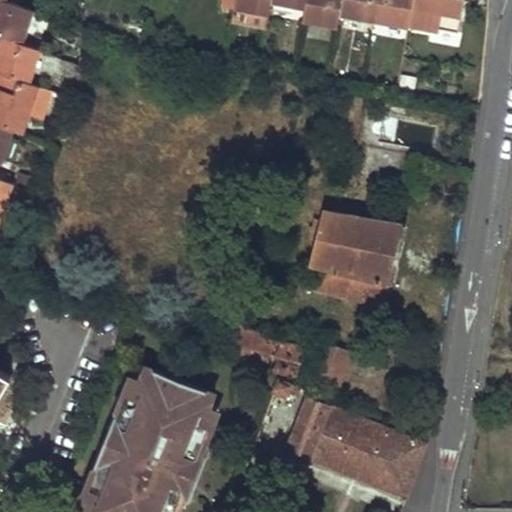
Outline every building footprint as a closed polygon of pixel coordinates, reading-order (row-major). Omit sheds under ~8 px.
[(6,0),(0,0),(0,35),(3,37),(20,42),(32,9),(6,0)] [(269,0),(234,0),(233,7),(267,14),(269,2),(269,0)] [(269,0),(269,2),(305,9),(306,0),(269,0)] [(340,0),(306,0),(305,9),(302,20),(335,27),(338,15),(340,0)] [(376,0),(340,0),(338,15),(372,21),(376,0)] [(411,0),(376,0),(372,21),(407,27),(407,26),(410,7),(411,0)] [(462,0),(411,0),(410,7),(407,26),(438,32),(438,28),(457,32),(459,16),(462,0)] [(233,7),(230,21),(264,28),(267,14),(233,7)] [(20,42),(3,37),(0,44),(0,71),(29,82),(41,49),(20,42)] [(71,83),(77,61),(41,50),(35,73),(71,83)] [(29,82),(0,71),(0,124),(14,130),(22,133),(30,112),(44,117),(53,91),(29,82)] [(0,124),(0,160),(2,162),(14,130),(0,124)] [(0,177),(0,218),(13,182),(0,177)] [(420,188),(409,185),(407,198),(418,200),(420,188)] [(403,224),(325,206),(312,264),(314,265),(308,288),(382,306),(388,283),(390,282),(403,224)] [(276,337),(239,322),(230,356),(282,376),(292,380),(293,378),(311,385),(313,380),(334,386),(347,347),(327,340),(315,375),(298,370),(304,345),(276,337)] [(215,395),(147,367),(142,379),(134,399),(125,395),(87,489),(96,492),(88,511),(87,511),(177,511),(185,495),(176,491),(183,475),(197,481),(204,462),(198,460),(211,431),(202,426),(210,407),(215,395)] [(0,388),(8,374),(0,368),(0,388)] [(134,399),(142,379),(135,376),(132,377),(125,395),(134,399)] [(292,380),(282,376),(275,392),(286,396),(288,391),(297,394),(301,385),(292,382),(292,380)] [(425,441),(307,394),(287,446),(405,493),(425,441)] [(216,410),(210,407),(202,426),(211,431),(218,415),(216,410)] [(190,497),(197,481),(183,475),(176,491),(185,495),(190,497)] [(81,508),(88,511),(96,492),(87,489),(80,505),(81,508)]
